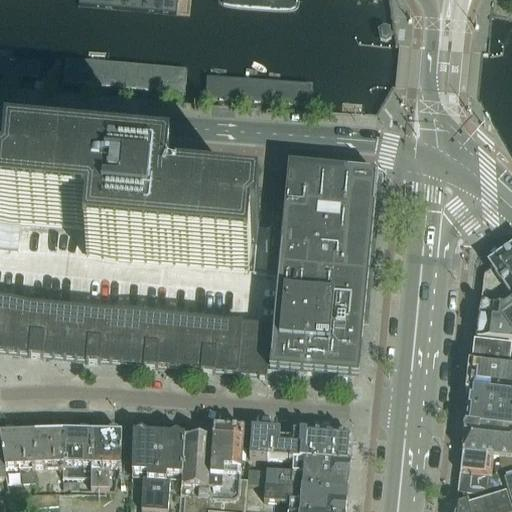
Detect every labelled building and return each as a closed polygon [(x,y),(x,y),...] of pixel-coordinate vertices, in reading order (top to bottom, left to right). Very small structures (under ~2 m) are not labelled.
[(77,0),(77,9),(189,19),(191,0),(77,0)] [(216,0),(215,10),(298,15),(298,0),(216,0)] [(388,44),(391,43),(394,40),(395,36),(394,33),(392,29),(389,28),(385,27),(382,29),(379,31),(378,35),(379,39),(381,42),(384,44),(388,44)] [(0,57),(0,75),(46,80),(47,61),(0,57)] [(59,60),(56,86),(179,97),(181,71),(59,60)] [(204,87),(203,105),(258,106),(259,89),(204,87)] [(0,200),(0,223),(20,226),(20,224),(90,231),(87,259),(134,264),(249,275),(252,248),(256,248),(258,232),(259,216),(258,216),(257,216),(238,214),(242,175),(175,168),(11,153),(10,160),(7,192),(1,192),(1,194),(0,200)] [(295,202),(294,213),(292,213),(290,235),(287,273),(282,322),(277,375),(351,381),(358,382),(377,180),(370,179),(370,178),(344,175),(344,176),(298,172),(295,201),(295,202)] [(0,357),(8,358),(65,364),(122,369),(180,374),(200,376),(215,377),(237,380),(258,381),(266,382),(267,382),(268,373),(269,360),(274,360),(278,321),(282,322),(287,273),(290,235),(283,234),(258,232),(256,248),(252,248),(249,275),(134,264),(136,240),(106,237),(109,208),(24,200),(25,197),(1,194),(0,200),(0,357)] [(480,312),(506,315),(511,310),(511,251),(488,268),(492,274),(484,280),(484,281),(480,312)] [(511,310),(506,315),(480,312),(476,345),(511,348),(511,310)] [(473,370),(511,375),(511,352),(476,348),(473,370)] [(511,375),(473,370),(470,394),(511,399),(511,375)] [(511,399),(470,394),(466,429),(511,435),(511,399)] [(501,481),(501,480),(511,476),(511,435),(466,429),(465,429),(462,457),(499,462),(501,481)] [(240,484),(244,433),(224,432),(224,433),(214,432),(213,443),(207,511),(243,511),(245,484),(240,484)] [(34,470),(62,468),(63,434),(32,436),(34,470)] [(93,435),(63,434),(62,468),(64,468),(91,469),(93,435)] [(155,511),(161,439),(147,438),(143,434),(140,438),(134,437),(132,483),(143,484),(141,511),(155,511)] [(297,437),(296,449),(279,448),(279,435),(252,434),(250,461),(293,464),(350,468),(352,446),(347,440),(297,437)] [(93,435),(91,469),(89,493),(107,494),(108,475),(101,475),(101,470),(120,471),(122,437),(93,435)] [(0,437),(0,447),(4,472),(16,471),(16,476),(21,476),(22,489),(36,488),(34,470),(32,436),(0,437)] [(180,486),(181,486),(186,441),(182,440),(177,437),(171,440),(161,439),(155,511),(167,511),(169,485),(180,486)] [(207,511),(213,443),(186,441),(181,486),(180,486),(178,511),(207,511)] [(460,477),(501,481),(499,462),(462,457),(460,477)] [(347,495),(350,468),(293,464),(292,478),(249,476),(248,488),(347,495)] [(503,487),(511,511),(511,476),(501,480),(501,481),(503,487)] [(503,487),(501,481),(460,477),(457,496),(458,496),(467,497),(484,499),(485,497),(486,492),(503,487)] [(63,494),(63,479),(55,479),(55,486),(47,486),(47,494),(63,494)] [(71,486),(71,479),(63,479),(63,494),(79,494),(79,486),(71,486)] [(490,511),(511,511),(503,487),(486,492),(485,497),(490,511)] [(289,507),(288,511),(345,511),(347,495),(248,488),(246,511),(255,511),(257,498),(264,498),(264,505),(289,507)] [(469,511),(468,508),(466,504),(467,497),(458,496),(456,508),(455,511),(469,511)] [(466,504),(468,508),(469,511),(490,511),(485,497),(484,499),(467,497),(466,504)] [(36,511),(58,510),(57,498),(35,499),(36,511)] [(11,511),(29,511),(36,511),(35,499),(11,501),(11,511)]
